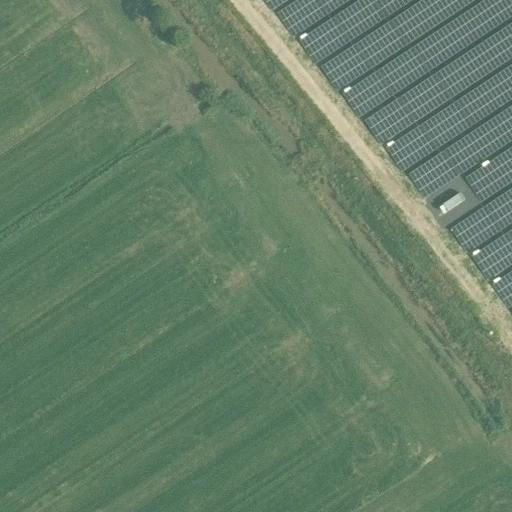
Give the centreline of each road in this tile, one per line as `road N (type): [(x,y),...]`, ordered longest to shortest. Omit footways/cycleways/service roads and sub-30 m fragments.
road 1 (track): [(318,160),(0,381)]
road 2 (track): [(497,389),(318,160)]
road 3 (track): [(318,160),(180,0)]
